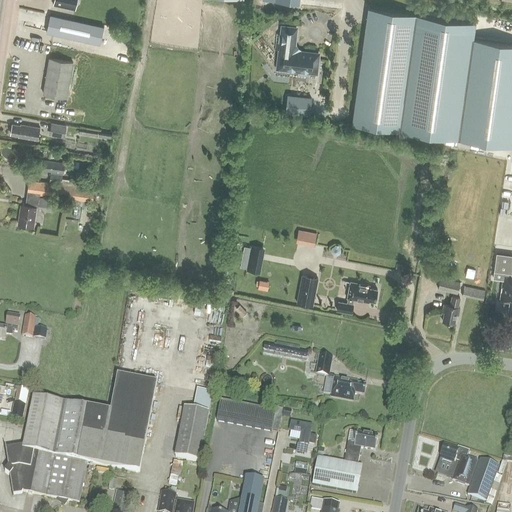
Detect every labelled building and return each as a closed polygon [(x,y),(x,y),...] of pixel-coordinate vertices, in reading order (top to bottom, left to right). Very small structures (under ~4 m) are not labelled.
[(54,0),(53,5),(75,10),(77,0),(54,0)] [(511,44),(473,40),(476,23),(368,8),(352,125),(511,146),(511,44)] [(100,44),(104,27),(50,15),(47,32),(100,44)] [(274,50),(279,50),(278,63),(282,69),(298,71),(297,76),(309,77),(310,72),(316,73),(318,54),(299,52),(294,46),(296,28),(282,27),(281,34),(277,34),(275,49),(274,49),(274,50)] [(73,63),(49,58),(43,94),(67,98),(73,63)] [(287,95),(286,112),(309,115),(311,98),(287,95)] [(51,123),(49,135),(64,138),(66,126),(51,123)] [(12,125),(11,134),(19,135),(18,137),(38,140),(40,128),(21,125),(20,126),(12,125)] [(81,156),(78,173),(102,178),(105,161),(81,156)] [(62,179),(62,174),(63,174),(65,163),(38,160),(37,171),(50,173),(49,182),(61,184),(62,179)] [(33,227),(36,208),(38,208),(38,205),(50,207),(51,198),(39,197),(40,196),(66,200),(83,202),(91,203),(92,203),(94,189),(77,187),(61,185),(29,180),(27,194),(26,206),(21,205),(18,225),(33,227)] [(66,200),(65,206),(74,207),(74,205),(81,205),(82,206),(81,213),(89,214),(91,203),(83,202),(66,200)] [(297,228),(294,241),(313,246),(316,232),(297,228)] [(246,270),(260,273),(265,248),(251,246),(246,270)] [(335,246),(332,248),(331,251),(334,255),(337,255),(340,253),(341,250),(339,246),(335,246)] [(511,256),(498,255),(495,273),(511,274),(511,256)] [(454,273),(447,271),(449,263),(445,262),(441,277),(438,289),(457,293),(460,282),(452,280),(454,273)] [(318,279),(302,276),(297,303),(313,306),(318,279)] [(503,276),(500,301),(510,302),(508,312),(511,312),(511,277),(510,277),(503,276)] [(258,289),(268,289),(269,280),(258,280),(258,289)] [(377,289),(369,288),(370,286),(350,282),(347,298),(348,299),(347,304),(338,302),(337,311),(351,314),(353,305),(353,300),(368,303),(369,300),(375,302),(377,289)] [(483,300),(485,291),(464,286),(462,296),(483,300)] [(454,324),(456,314),(458,315),(460,308),(458,308),(460,298),(452,296),(450,306),(444,305),(442,311),(444,312),(442,321),(454,324)] [(7,314),(6,320),(5,326),(6,326),(6,328),(0,327),(0,339),(5,340),(6,335),(12,336),(13,330),(17,331),(18,322),(19,322),(20,316),(7,314)] [(21,336),(33,338),(34,327),(36,317),(25,316),(21,336)] [(301,326),(292,325),(291,331),(300,333),(301,326)] [(47,329),(34,327),(33,338),(45,340),(47,329)] [(263,351),(306,360),(308,352),(300,351),(264,344),(263,351)] [(332,358),(319,355),(316,374),(329,376),(332,358)] [(110,411),(101,410),(33,397),(23,446),(5,449),(13,494),(21,493),(21,491),(58,499),(58,500),(65,505),(67,501),(79,503),(87,463),(140,473),(157,383),(117,376),(110,411)] [(357,382),(349,380),(348,381),(343,380),(342,379),(334,378),(331,397),(353,401),(355,393),(364,395),(366,385),(357,384),(357,382)] [(26,402),(27,390),(20,389),(18,401),(26,402)] [(220,401),(216,421),(272,431),(275,411),(220,401)] [(22,420),(25,406),(14,403),(11,417),(22,420)] [(175,457),(199,462),(209,413),(185,408),(175,457)] [(282,416),(290,417),(291,411),(284,409),(282,416)] [(291,423),(290,430),(302,433),(300,443),(308,445),(308,444),(314,446),(315,437),(309,435),(311,426),(291,423)] [(378,436),(356,432),(354,444),(348,442),(344,463),(323,459),(318,458),(313,485),(357,494),(362,466),(358,465),(361,447),(375,450),(378,436)] [(438,470),(437,474),(452,479),(452,481),(469,487),(478,462),(466,458),(469,451),(458,448),(457,450),(444,446),(440,456),(441,456),(440,458),(441,460),(438,470)] [(466,495),(485,502),(499,465),(480,458),(466,495)] [(117,480),(110,479),(110,481),(108,489),(115,490),(117,480)] [(108,511),(127,511),(131,494),(117,491),(113,506),(110,506),(108,511)] [(285,511),(288,501),(284,500),(286,493),(276,491),(275,498),(274,498),(271,511),(285,511)] [(191,511),(193,505),(175,502),(176,495),(162,492),(158,511),(191,511)] [(337,511),(339,504),(324,501),(311,498),(310,509),(322,511),(321,511),(337,511)] [(262,511),(264,505),(241,500),(238,511),(216,511),(211,511),(262,511)]
